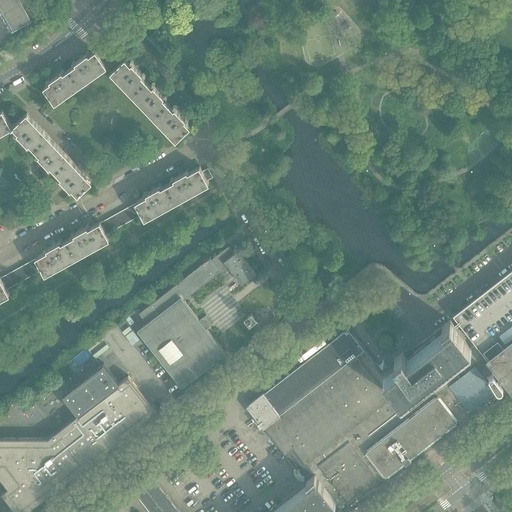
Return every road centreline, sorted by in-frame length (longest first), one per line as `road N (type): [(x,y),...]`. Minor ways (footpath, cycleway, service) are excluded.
road 1 (residential): [(0,254),(205,145),(215,149),(308,322)]
road 2 (residential): [(64,511),(308,322)]
road 3 (residential): [(308,322),(371,277),(427,319),(511,254)]
